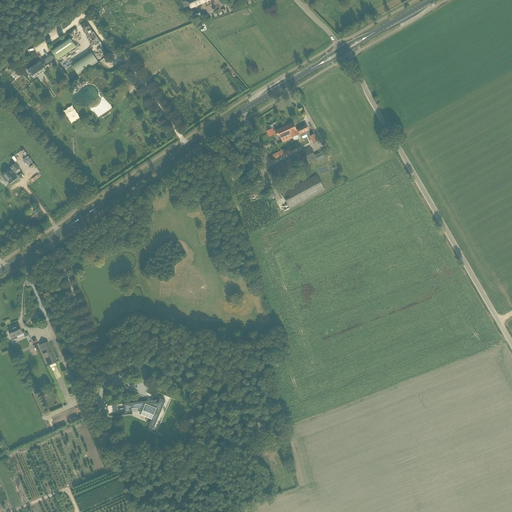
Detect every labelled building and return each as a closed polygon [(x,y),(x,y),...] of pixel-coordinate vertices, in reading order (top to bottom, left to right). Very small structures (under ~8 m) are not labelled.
[(186,1),(182,3),(184,8),(188,6),(188,5),(190,9),(201,4),(210,0),(186,0),(187,1),(187,2),(186,2),(186,1)] [(50,50),(57,60),(76,47),(68,37),(50,50)] [(92,53),(71,65),(77,75),(97,63),(92,53)] [(44,59),(47,65),(55,60),(52,54),(44,59)] [(32,77),(45,68),(40,61),(27,70),(32,77)] [(17,69),(6,79),(19,93),(30,83),(17,69)] [(279,136),(280,137),(281,140),(298,133),(297,129),(295,130),(292,123),(286,126),(279,130),(278,129),(274,130),(277,136),(279,135),(279,136)] [(309,133),(305,125),(297,129),(298,133),(300,135),(304,133),(305,135),(309,133)] [(309,137),(313,143),(318,140),(315,134),(309,137)] [(269,170),(274,179),(276,183),(298,172),(297,170),(315,160),(315,157),(310,148),(269,170)] [(285,151),(283,149),(272,155),(275,160),(291,152),(289,149),(285,151)] [(317,154),(320,160),(327,157),(324,151),(317,154)] [(10,168),(11,169),(14,173),(20,169),(15,163),(10,168)] [(1,174),(10,185),(17,179),(14,175),(9,168),(1,174)] [(261,178),(256,170),(253,171),(254,173),(253,174),(256,181),(261,178)] [(282,201),(284,204),(286,203),(290,209),(325,191),(316,175),(281,194),(285,200),(282,201)] [(250,198),(252,202),(261,198),(257,190),(249,193),(251,197),(250,198)] [(15,328),(9,330),(9,332),(8,332),(10,336),(11,335),(12,338),(11,338),(12,341),(18,339),(16,336),(22,334),(17,325),(14,326),(15,328)] [(48,342),(39,346),(48,366),(57,362),(48,342)] [(153,415),(148,426),(153,428),(165,401),(160,399),(158,403),(156,403),(157,400),(152,401),(148,399),(146,401),(123,404),(124,413),(132,412),(131,409),(137,408),(138,412),(141,411),(142,411),(153,415)] [(138,492),(132,495),(135,502),(141,500),(138,492)]
